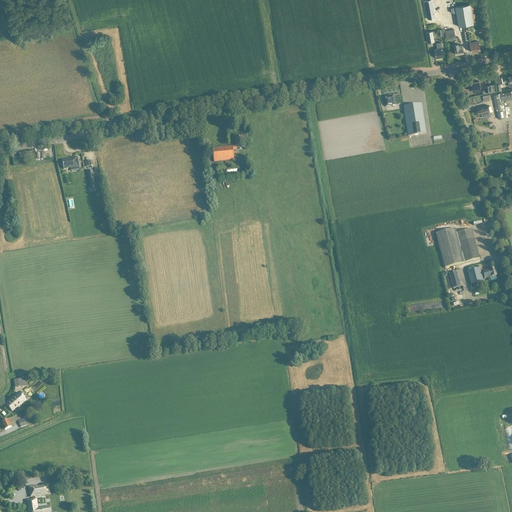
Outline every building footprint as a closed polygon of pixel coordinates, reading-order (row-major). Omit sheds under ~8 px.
[(432,0),(426,0),(424,0),(428,19),(435,18),(432,0)] [(470,4),(455,7),(458,26),(473,24),(470,4)] [(426,32),(428,42),(434,41),(432,31),(426,32)] [(452,35),(447,36),(449,47),(450,47),(452,46),(454,55),(462,53),(461,48),(462,48),(462,44),(461,45),(460,40),(453,41),(452,35)] [(478,41),(470,43),(471,52),(480,50),(478,41)] [(436,58),(444,56),(443,48),(442,48),(441,42),(436,43),(437,49),(434,49),(436,58)] [(479,81),(475,82),(475,81),(472,81),(472,82),(471,82),(472,85),(468,85),(469,90),(472,89),(473,91),(480,90),(479,81)] [(485,90),(483,91),(483,94),(495,92),(495,90),(492,90),(491,85),(484,86),(485,90)] [(494,97),(498,119),(506,117),(503,101),(511,98),(511,90),(511,91),(493,95),(494,97)] [(387,106),(395,105),(394,101),(393,101),(392,96),(385,97),(386,102),(387,102),(387,106)] [(404,107),(408,136),(426,134),(421,104),(404,107)] [(482,117),(491,115),(488,105),(476,109),(478,114),(481,113),(482,117)] [(236,146),(237,146),(244,145),(243,137),(235,138),(236,146)] [(237,146),(236,146),(213,148),(214,162),(234,160),(233,150),(237,150),(237,146)] [(33,157),(32,150),(19,152),(20,157),(28,156),(28,158),(33,157)] [(80,169),(78,157),(72,158),(72,159),(62,160),(64,169),(71,168),(71,170),(80,169)] [(503,175),(502,167),(495,168),(496,176),(503,175)] [(445,268),(465,263),(480,259),(472,229),(456,234),(455,229),(436,234),(445,268)] [(480,268),(467,271),(471,285),(473,284),(477,283),(483,281),(480,268)] [(489,270),(483,272),(484,278),(490,277),(490,278),(490,277),(491,281),(497,280),(496,276),(497,276),(496,271),(496,269),(495,269),(495,268),(489,270)] [(451,275),(456,290),(463,288),(458,273),(451,275)] [(15,388),(23,386),(22,379),(14,380),(15,388)] [(41,381),(33,388),(36,391),(43,384),(41,381)] [(12,412),(20,405),(26,400),(20,393),(14,398),(15,399),(7,405),(12,412)] [(12,427),(8,419),(1,422),(5,430),(12,427)] [(21,420),(16,422),(20,431),(31,426),(28,420),(22,423),(21,420)] [(29,487),(31,497),(32,497),(33,500),(27,500),(28,505),(29,505),(28,511),(33,511),(47,511),(47,507),(40,508),(40,509),(37,510),(35,507),(37,506),(36,503),(35,496),(41,495),(45,495),(45,491),(49,491),(48,484),(42,485),(29,487)]
